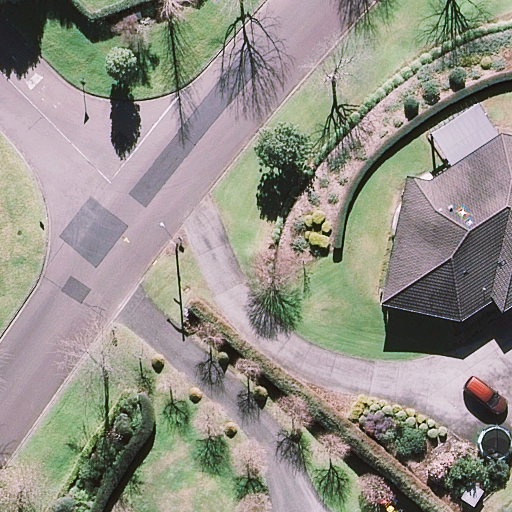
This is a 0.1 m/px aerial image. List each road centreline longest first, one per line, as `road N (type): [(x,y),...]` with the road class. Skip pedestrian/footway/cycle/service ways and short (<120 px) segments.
road 1 (residential): [(308,0),(126,192)]
road 2 (residential): [(126,192),(0,399)]
road 3 (residential): [(126,192),(0,68)]
